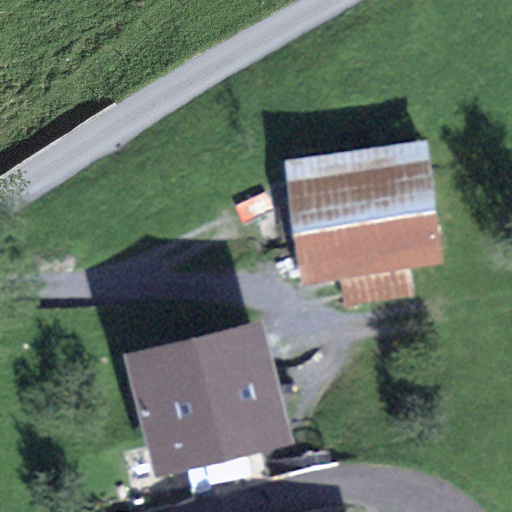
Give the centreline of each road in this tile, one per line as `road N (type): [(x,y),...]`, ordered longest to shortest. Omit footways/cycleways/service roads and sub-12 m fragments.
road 1 (track): [(0,195),(333,0)]
road 2 (track): [(0,286),(193,292),(335,329)]
road 3 (track): [(233,511),(367,486),(459,511)]
